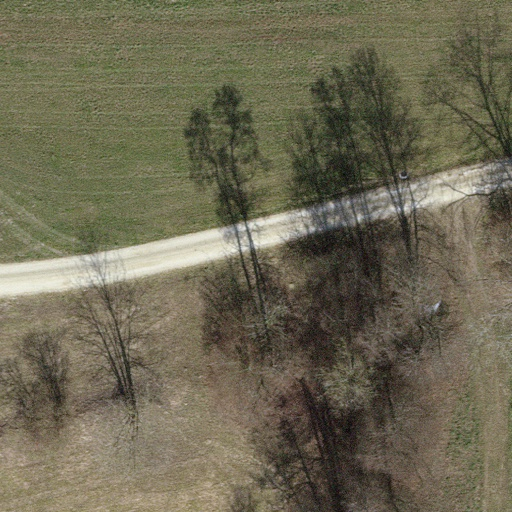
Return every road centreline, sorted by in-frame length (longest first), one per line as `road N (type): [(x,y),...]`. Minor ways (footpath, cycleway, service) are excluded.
road 1 (track): [(0,278),(138,260),(511,167)]
road 2 (track): [(493,511),(493,382),(450,182)]
